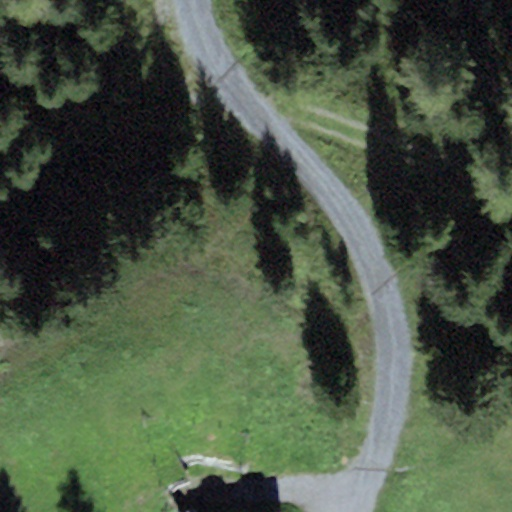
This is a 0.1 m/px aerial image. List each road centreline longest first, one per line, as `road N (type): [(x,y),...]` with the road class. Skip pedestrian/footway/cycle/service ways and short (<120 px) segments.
road 1 (track): [(199,0),(204,37),(340,195),(392,298),(397,384),(360,511)]
road 2 (track): [(264,112),(511,193)]
